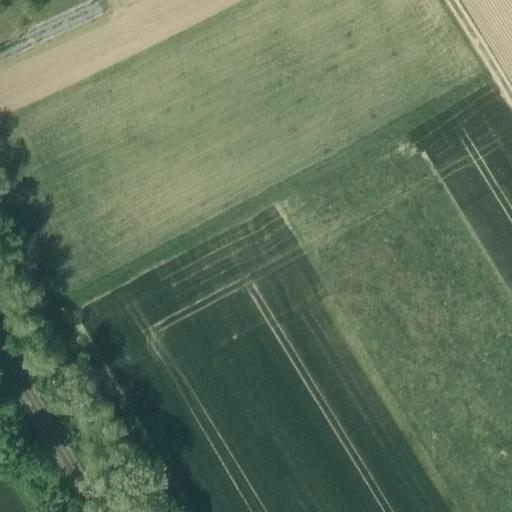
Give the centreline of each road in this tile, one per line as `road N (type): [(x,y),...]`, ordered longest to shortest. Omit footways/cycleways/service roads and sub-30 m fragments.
road 1 (track): [(61,304),(494,78)]
road 2 (track): [(0,193),(179,511)]
road 3 (track): [(446,0),(511,106)]
